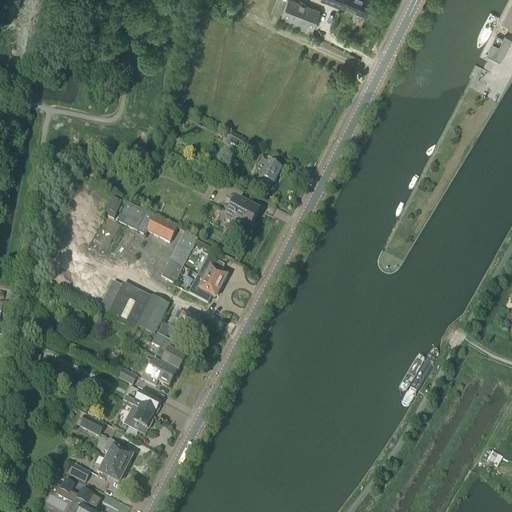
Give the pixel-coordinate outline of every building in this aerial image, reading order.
[(320,11),(290,0),(287,0),(279,22),(311,34),(320,11)] [(321,0),(321,1),(340,9),(341,7),(366,17),(372,0),(371,0),(321,0)] [(492,43),(486,55),(500,63),(511,40),(504,36),(499,47),(492,43)] [(241,150),(245,143),(232,136),(228,144),(241,150)] [(280,172),(268,165),(268,166),(260,162),(255,170),(263,175),(259,184),(269,189),(270,186),(272,187),(273,185),(274,185),(276,181),(276,180),(280,172)] [(115,220),(123,203),(114,199),(105,216),(115,220)] [(235,203),(225,223),(232,227),(230,230),(238,234),(239,231),(248,235),(249,233),(251,234),(255,226),(253,225),(258,215),(235,203)] [(61,208),(55,233),(68,236),(69,230),(83,233),(82,234),(83,235),(88,215),(61,208)] [(88,215),(83,235),(83,233),(97,236),(95,243),(108,246),(114,221),(88,215)] [(128,225),(122,249),(135,253),(137,246),(150,250),(150,251),(155,232),(128,225)] [(185,232),(162,277),(175,284),(198,239),(185,232)] [(52,256),(45,271),(53,276),(54,274),(64,279),(65,279),(74,261),(62,255),(61,255),(60,255),(62,256),(60,260),(52,256)] [(208,258),(198,277),(220,289),(223,285),(224,284),(226,281),(225,280),(226,279),(220,275),(224,267),(208,258)] [(64,279),(63,281),(82,291),(90,275),(83,272),(85,268),(87,268),(86,267),(74,261),(65,279),(64,279)] [(90,275),(82,291),(90,295),(91,293),(101,298),(102,298),(111,280),(99,274),(98,274),(99,275),(97,279),(90,275)] [(184,284),(190,287),(194,280),(187,276),(184,284)] [(220,289),(198,277),(188,296),(207,306),(211,298),(215,300),(215,299),(217,299),(218,296),(218,294),(220,289)] [(101,298),(100,300),(119,309),(127,294),(120,291),(122,287),(124,287),(123,286),(111,280),(102,298),(101,298)] [(127,294),(119,309),(138,319),(148,299),(136,293),(135,293),(136,294),(134,298),(127,294)] [(148,299),(138,319),(157,329),(165,313),(157,310),(159,306),(161,306),(160,305),(148,299)] [(196,338),(202,325),(183,316),(183,317),(178,314),(174,321),(180,323),(177,330),(178,330),(176,334),(183,337),(185,333),(196,338)] [(169,329),(162,326),(157,336),(163,340),(169,329)] [(157,336),(156,336),(151,346),(159,350),(154,360),(177,372),(183,359),(169,352),(173,345),(163,340),(157,336)] [(167,389),(175,375),(152,363),(147,372),(146,372),(144,372),(139,381),(154,389),(157,384),(167,389)] [(117,380),(131,387),(135,378),(122,371),(117,380)] [(123,403),(132,409),(152,419),(154,416),(155,416),(155,415),(157,414),(159,411),(158,409),(161,405),(140,393),(134,403),(125,399),(123,403)] [(152,419),(132,409),(123,426),(144,437),(147,430),(149,430),(150,427),(150,425),(151,424),(150,423),(152,419)] [(103,428),(84,418),(79,427),(98,437),(103,428)] [(103,460),(126,472),(130,464),(128,463),(131,458),(119,452),(121,448),(109,441),(103,451),(107,453),(103,460)] [(498,467),(503,457),(492,452),(488,462),(498,467)] [(126,472),(103,460),(99,468),(101,469),(96,478),(104,482),(106,478),(117,484),(120,479),(122,480),(126,472)] [(68,470),(65,475),(84,485),(89,474),(73,466),(70,471),(68,470)] [(63,473),(54,469),(52,474),(60,478),(63,473)] [(75,486),(65,481),(58,496),(81,508),(79,511),(94,511),(101,501),(93,497),(93,496),(82,490),(77,498),(70,494),(75,486)]
